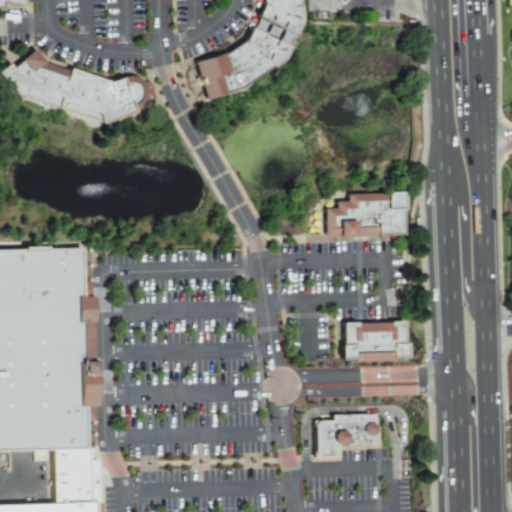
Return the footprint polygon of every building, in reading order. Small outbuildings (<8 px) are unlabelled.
[(4,4),(4,10),(0,10),(0,0),(25,0),(25,4),(4,4)] [(298,0),(298,21),(283,55),(231,92),(201,101),(190,65),(202,61),(221,55),(239,42),(256,6),(256,0),(298,0)] [(119,78),(121,77),(124,77),(127,77),(130,78),(133,80),(136,81),(138,84),(139,86),(141,89),(142,92),(142,95),(141,98),(141,101),(139,104),(138,106),(135,108),(133,110),(130,111),(91,125),(8,96),(0,85),(0,66),(2,65),(6,69),(27,52),(40,68),(61,75),(63,70),(104,85),(119,78)] [(320,239),(320,212),(331,212),(331,204),(343,204),(343,197),(397,197),(397,239),(320,239)] [(88,451),(53,452),(0,453),(0,251),(84,252),(84,299),(95,299),(95,366),(101,366),(101,412),(96,412),(96,423),(88,423),(88,451)] [(338,327),(403,327),(403,362),(337,361),(338,327)] [(376,445),(337,446),(338,458),(315,459),(315,423),(332,423),(332,418),(375,417),(376,445)] [(0,511),(0,507),(55,508),(53,452),(88,451),(93,452),(93,463),(100,464),(98,507),(103,508),(103,511),(0,511)]
